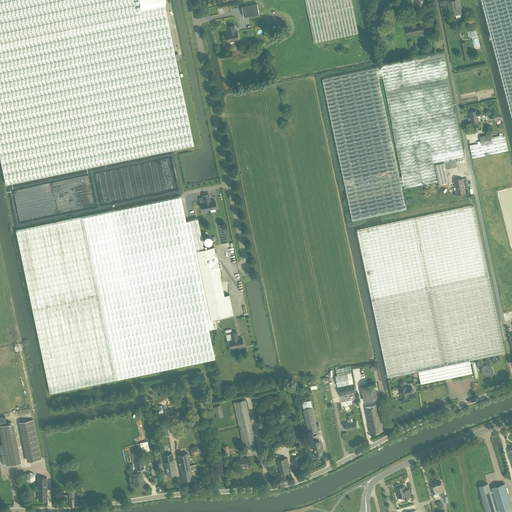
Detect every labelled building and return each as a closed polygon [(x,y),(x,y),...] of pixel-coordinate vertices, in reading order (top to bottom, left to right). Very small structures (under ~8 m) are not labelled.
[(138,0),(0,0),(0,160),(5,184),(194,145),(164,5),(141,10),(138,0)] [(138,0),(141,10),(164,5),(165,5),(165,0),(164,1),(164,0),(138,0)] [(305,0),(314,42),(358,33),(351,0),(305,0)] [(461,14),(458,0),(455,0),(447,2),(450,14),(451,14),(451,16),(461,14)] [(511,0),(481,0),(511,117),(511,0)] [(244,17),(259,14),(257,3),(242,7),(244,17)] [(408,34),(423,31),(422,25),(416,26),(415,22),(411,22),(412,27),(407,28),(408,34)] [(265,34),(283,30),(282,24),(264,28),(265,34)] [(237,31),(236,32),(234,25),(228,26),(229,31),(230,33),(226,34),(227,36),(226,37),(226,38),(227,39),(228,42),(239,39),(237,31)] [(467,30),(469,36),(476,34),(475,28),(467,30)] [(439,183),(449,181),(446,169),(456,167),(454,158),(464,156),(455,112),(454,113),(447,75),(448,75),(443,53),(380,65),(380,66),(323,78),(352,220),(406,208),(401,185),(404,184),(404,188),(438,181),(439,183)] [(472,123),(479,121),(476,111),(469,112),(472,123)] [(508,150),(505,136),(505,134),(491,137),(490,134),(479,136),(480,141),(477,142),(477,144),(469,145),(472,158),(508,150)] [(457,194),(466,193),(463,178),(454,180),(457,194)] [(209,201),(209,199),(210,199),(209,194),(202,196),(204,202),(202,203),(203,211),(216,208),(214,200),(209,201)] [(220,271),(219,265),(216,251),(215,251),(214,246),(204,248),(197,218),(186,221),(181,196),(16,231),(50,393),(202,361),(215,358),(208,329),(216,327),(215,322),(214,318),(233,314),(232,309),(227,310),(219,271),(220,271)] [(470,360),(505,353),(474,205),(357,230),(388,377),(418,371),(421,383),(473,373),(470,360)] [(210,236),(209,235),(207,235),(206,236),(204,237),(203,238),(203,240),(204,241),(205,243),(206,243),(207,244),(209,243),(210,242),(211,241),(212,240),(212,238),(211,237),(210,236)] [(237,337),(238,336),(237,332),(230,333),(232,340),(229,340),(231,348),(238,347),(239,348),(242,347),(242,346),(243,346),(242,338),(237,338),(237,337)] [(484,374),(492,374),(492,366),(484,365),(484,374)] [(353,383),(351,370),(351,369),(350,366),(336,369),(337,375),(336,375),(338,386),(353,383)] [(347,392),(356,390),(355,383),(338,387),(339,395),(347,394),(347,392)] [(367,400),(378,398),(374,383),(361,386),(363,397),(367,400)] [(408,394),(413,393),(412,386),(407,387),(407,386),(400,388),(402,398),(409,396),(408,394)] [(244,449),(256,446),(245,400),(233,402),(244,449)] [(309,432),(318,430),(311,400),(302,402),(309,432)] [(370,433),(384,430),(379,404),(365,407),(370,433)] [(217,418),(223,417),(220,405),(214,407),(217,418)] [(356,421),(353,422),(352,419),(351,419),(351,416),(347,416),(348,419),(347,419),(348,423),(345,423),(346,430),(357,428),(356,421)] [(18,423),(26,462),(40,459),(33,420),(18,423)] [(21,463),(13,423),(0,425),(0,433),(6,466),(21,463)] [(292,443),(301,441),(301,440),(298,428),(291,430),(289,430),(292,443)] [(160,434),(161,445),(169,444),(167,433),(160,434)] [(142,452),(149,450),(148,441),(140,442),(142,452)] [(315,456),(323,454),(320,441),(312,443),(315,456)] [(167,476),(176,474),(172,453),(163,455),(167,476)] [(190,465),(187,453),(177,455),(181,471),(190,469),(189,466),(190,465)] [(295,474),(303,472),(299,455),(291,457),(295,474)] [(238,466),(249,465),(248,458),(237,459),(238,466)] [(281,478),(291,476),(286,458),(277,460),(281,478)] [(141,469),(144,468),(143,461),(136,463),(137,470),(137,469),(138,473),(132,474),(133,479),(135,486),(144,484),(143,478),(142,472),(141,469)] [(76,472),(75,467),(75,464),(70,464),(71,467),(65,468),(66,473),(76,472)] [(194,465),(190,465),(189,466),(190,469),(181,471),(183,480),(192,478),(191,470),(195,469),(194,465)] [(24,475),(29,482),(36,478),(32,471),(24,475)] [(38,500),(47,500),(47,477),(38,478),(38,500)] [(439,496),(438,492),(444,491),(441,482),(432,484),(432,485),(431,486),(432,488),(433,489),(435,497),(439,496)] [(490,511),(499,510),(492,488),(489,489),(488,483),(479,486),(486,511),(490,511)] [(492,488),(499,510),(499,511),(511,508),(505,484),(492,487),(492,488)] [(409,489),(405,490),(404,486),(396,488),(399,498),(403,496),(404,499),(411,497),(409,489)] [(69,506),(76,505),(74,489),(67,490),(69,506)]
